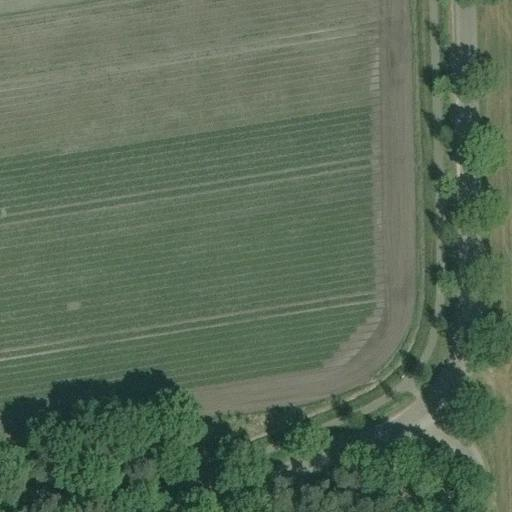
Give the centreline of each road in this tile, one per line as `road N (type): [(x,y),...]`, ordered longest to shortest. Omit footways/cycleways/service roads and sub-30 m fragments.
road 1 (unclassified): [(426,408),(454,382),(471,320),(464,0)]
road 2 (unclassified): [(189,511),(373,438),(426,408)]
road 3 (unclassified): [(482,511),(471,457),(426,408)]
